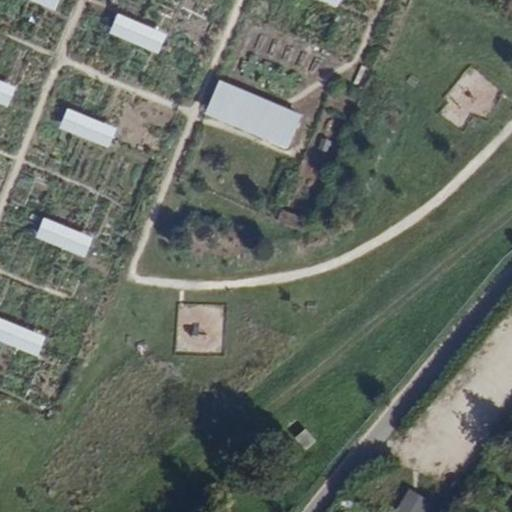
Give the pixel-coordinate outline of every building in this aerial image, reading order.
[(61,0),(37,0),(58,9),(62,0),(61,0)] [(340,0),(317,0),(340,10),(344,1),(340,0)] [(118,25),(115,34),(161,53),(164,45),(118,25)] [(0,91),(0,101),(8,105),(12,97),(0,91)] [(217,125),(286,154),(299,124),(230,94),(217,125)] [(69,122),(65,131),(111,151),(115,142),(69,122)] [(43,228),(39,237),(85,257),(89,248),(43,228)] [(0,328),(0,338),(35,354),(39,346),(0,328)] [(397,511),(426,511),(431,498),(407,489),(397,511)]
